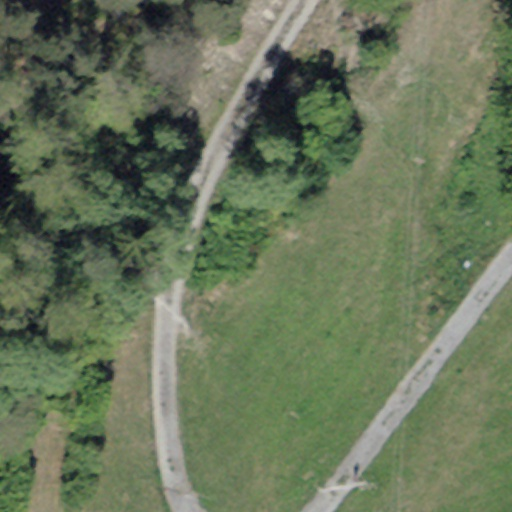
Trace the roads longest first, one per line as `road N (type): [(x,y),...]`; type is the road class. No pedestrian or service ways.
road 1 (track): [(191,511),(164,476),(170,259),(268,41),(298,0)]
road 2 (track): [(511,249),(300,511)]
